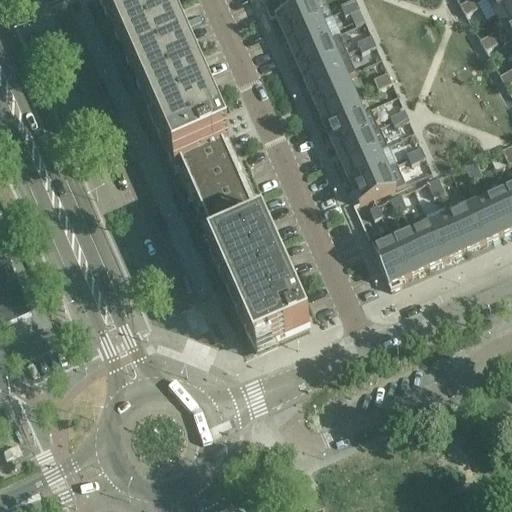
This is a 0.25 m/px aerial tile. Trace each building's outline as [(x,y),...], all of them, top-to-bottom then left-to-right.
[(163,0),(96,0),(173,173),(184,169),(218,245),(212,248),(258,352),(307,331),(260,226),(255,229),(222,152),(229,149),(163,0)] [(293,5),(290,0),(285,0),(279,3),(282,10),(293,5)] [(497,19),(511,10),(511,0),(489,0),(487,2),(497,19)] [(480,12),(477,7),(474,2),(467,6),(473,16),(480,12)] [(361,14),(356,3),(348,6),(353,17),(361,14)] [(322,24),(313,5),(276,21),(277,22),(285,41),(322,24)] [(353,17),(348,6),(341,10),(343,15),(346,21),(353,17)] [(473,16),(467,6),(460,10),(466,20),(473,16)] [(507,37),(511,34),(511,10),(497,19),(507,37)] [(330,43),(322,24),(285,41),(293,60),(330,43)] [(500,48),(497,43),(494,38),(487,41),(493,52),(500,48)] [(377,51),(372,40),(365,44),(370,55),(377,51)] [(493,52),(487,41),(480,45),(486,56),(493,52)] [(339,62),(330,43),(293,60),(302,78),(339,62)] [(370,55),(365,44),(357,47),(360,52),(362,58),(370,55)] [(347,80),(339,62),(302,78),(310,97),(347,80)] [(394,89),(389,77),(381,81),(386,92),(394,89)] [(511,88),(511,86),(507,77),(500,81),(506,92),(511,88)] [(355,99),(347,80),(310,97),(318,116),(355,99)] [(386,92),(381,81),(374,84),(376,89),(379,95),(386,92)] [(363,118),(355,99),(318,116),(326,134),(363,118)] [(410,126),(405,115),(398,118),(403,129),(410,126)] [(372,136),(363,118),(326,134),(335,153),(372,136)] [(403,129),(398,118),(390,121),(393,127),(396,132),(403,129)] [(380,155),(372,136),(335,153),(343,172),(380,155)] [(506,163),(511,159),(511,150),(502,155),(506,163)] [(427,163),(422,152),(414,155),(419,166),(427,163)] [(388,174),(380,155),(343,172),(351,190),(388,174)] [(419,166),(414,155),(407,159),(410,164),(412,170),(419,166)] [(479,174),(476,167),(465,172),(468,179),(479,174)] [(397,193),(388,174),(351,190),(360,209),(360,210),(374,203),(397,193)] [(483,182),(479,174),(468,179),(472,187),(477,184),(483,182)] [(442,191),(439,183),(428,188),(431,196),(442,191)] [(445,198),(442,191),(431,196),(434,203),(440,201),(445,198)] [(511,236),(511,212),(504,195),(486,204),(502,241),(511,236)] [(405,207),(402,200),(390,205),(394,212),(405,207)] [(502,241),(486,204),(467,212),(484,249),(502,241)] [(408,215),(405,207),(394,212),(397,220),(402,217),(408,215)] [(382,222),(378,211),(377,211),(370,214),(375,225),(382,222)] [(484,249),(467,212),(448,220),(465,257),(484,249)] [(465,257),(448,220),(430,229),(446,265),(465,257)] [(446,265),(430,229),(411,237),(427,274),(446,265)] [(427,274),(411,237),(392,245),(409,282),(427,274)] [(409,282),(392,245),(373,254),(392,296),(403,291),(401,286),(409,282)] [(32,317),(8,262),(0,265),(0,320),(4,329),(32,317)] [(389,511),(384,500),(357,511),(389,511)]
